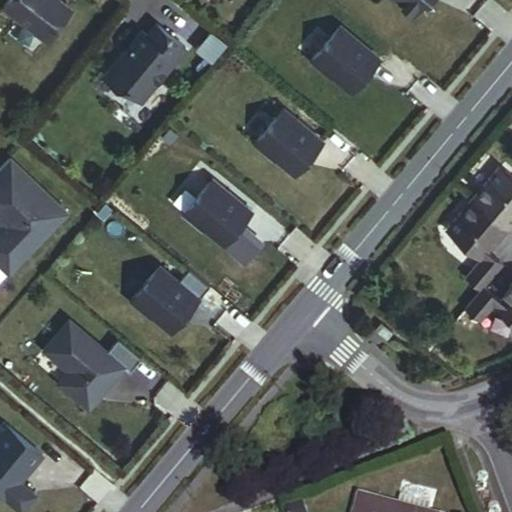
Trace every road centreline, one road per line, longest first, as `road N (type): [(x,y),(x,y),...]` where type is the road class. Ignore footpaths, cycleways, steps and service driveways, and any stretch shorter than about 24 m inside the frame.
road 1 (residential): [(299,314),(511,61)]
road 2 (residential): [(137,511),(299,314)]
road 3 (residential): [(299,314),(400,390),(447,408),(487,400)]
